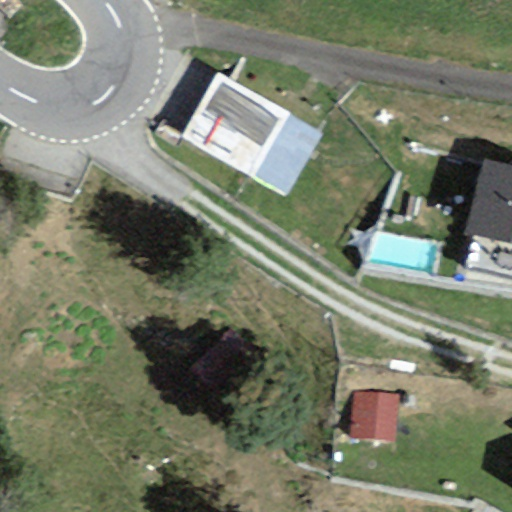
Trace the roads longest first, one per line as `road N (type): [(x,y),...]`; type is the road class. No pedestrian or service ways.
road 1 (unclassified): [(98,100),(116,135),(157,179),(348,297),(511,362)]
road 2 (track): [(121,40),(224,37),(511,85)]
